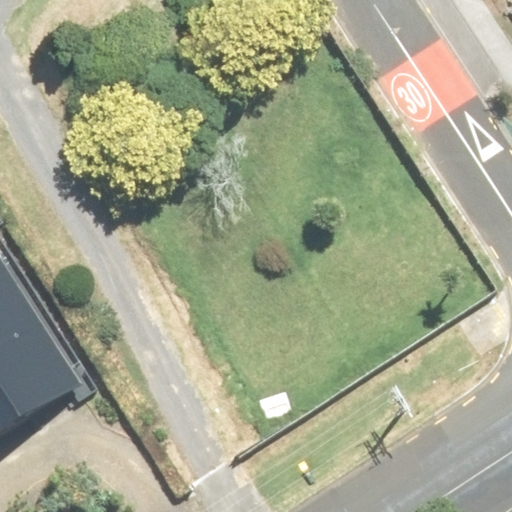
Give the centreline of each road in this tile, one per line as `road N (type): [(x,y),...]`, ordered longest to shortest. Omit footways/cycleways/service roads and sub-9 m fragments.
road 1 (residential): [(370,0),(511,218)]
road 2 (tertiary): [(400,511),(511,440)]
